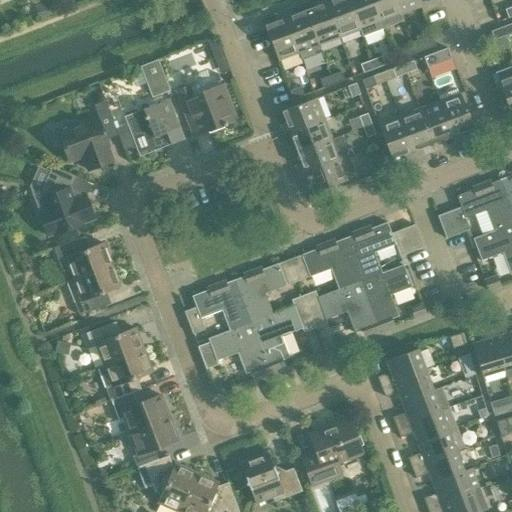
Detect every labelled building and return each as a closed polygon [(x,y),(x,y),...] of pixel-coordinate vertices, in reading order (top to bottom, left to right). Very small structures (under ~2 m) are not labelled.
[(315,7),(305,10),(318,45),(338,37),(323,0),(316,0),(313,1),(315,7)] [(323,0),(338,37),(358,30),(347,0),(323,0)] [(347,0),(358,30),(359,29),(362,37),(382,29),(370,0),(347,0)] [(370,0),(382,29),(402,22),(399,14),(393,0),(370,0)] [(393,0),(399,14),(420,6),(417,0),(393,0)] [(48,5),(37,9),(40,20),(52,15),(48,5)] [(293,9),(283,13),(298,52),(302,60),(321,53),(318,45),(305,10),(295,14),(293,9)] [(298,52),(283,13),(273,16),(275,22),(264,26),(277,60),(298,52)] [(511,23),(501,28),(504,37),(511,33),(511,23)] [(504,37),(501,28),(491,32),(494,41),(504,37)] [(431,35),(410,43),(414,54),(435,46),(431,35)] [(230,71),(216,37),(207,41),(220,75),(230,71)] [(414,54),(410,43),(411,45),(400,49),(403,58),(414,54)] [(423,57),(427,68),(451,59),(447,48),(423,57)] [(381,56),(370,61),(374,69),(384,65),(381,56)] [(151,96),(168,89),(157,59),(139,66),(151,96)] [(374,69),(370,61),(359,65),(363,73),(374,69)] [(413,61),(402,65),(405,74),(416,70),(413,61)] [(405,74),(402,65),(391,69),(394,78),(405,74)] [(511,66),(495,73),(511,119),(511,66)] [(341,72),(330,76),(333,85),(344,80),(341,72)] [(333,85),(330,76),(320,80),(323,89),(333,85)] [(361,81),(364,89),(375,85),(372,77),(361,81)] [(347,87),(351,98),(360,94),(356,84),(347,87)] [(236,119),(222,85),(191,97),(187,87),(176,91),(188,125),(200,120),(204,132),(236,119)] [(289,91),(292,100),(303,96),(300,87),(289,91)] [(460,94),(439,102),(455,142),(464,138),(462,132),(473,128),(460,94)] [(280,125),(284,134),(323,119),(316,99),(281,112),(285,123),(280,125)] [(163,148),(159,136),(180,129),(169,100),(123,117),(127,127),(116,131),(123,151),(134,147),(138,157),(163,148)] [(439,102),(419,109),(432,144),(443,140),(445,146),(455,142),(439,102)] [(419,109),(399,117),(414,157),(423,154),(421,148),(432,144),(419,109)] [(96,117),(96,119),(58,133),(69,162),(83,157),(88,171),(112,161),(104,140),(117,135),(112,121),(109,112),(96,117)] [(359,117),(363,128),(371,124),(367,114),(359,117)] [(414,157),(399,117),(378,125),(391,159),(402,155),(404,161),(414,157)] [(293,142),(297,152),(331,139),(323,119),(284,134),(287,144),(293,142)] [(371,124),(363,128),(362,128),(367,138),(375,135),(371,124)] [(296,166),(299,175),(348,156),(341,136),(332,139),(331,139),(297,152),(301,164),(296,166)] [(348,156),(299,175),(303,184),(308,182),(312,194),(356,177),(348,156)] [(375,161),(380,172),(388,169),(384,158),(375,161)] [(45,211),(39,213),(40,218),(40,220),(41,223),(41,226),(43,228),(45,231),(47,236),(53,234),(54,235),(83,224),(83,223),(94,219),(84,194),(74,198),(70,187),(74,177),(52,167),(41,190),(44,198),(40,199),(45,211)] [(499,180),(511,213),(511,172),(507,175),(508,177),(499,180)] [(486,210),(493,231),(494,231),(511,224),(511,213),(499,180),(490,184),(489,181),(478,186),(478,188),(456,196),(460,207),(449,212),(458,234),(465,231),(469,240),(472,239),(473,239),(469,228),(468,229),(464,218),(486,210)] [(445,239),(458,234),(449,212),(437,216),(445,239)] [(352,235),(344,239),(360,282),(382,274),(382,273),(374,253),(395,245),(399,256),(410,252),(402,230),(391,234),(386,222),(364,231),(363,229),(351,233),(352,235)] [(511,224),(494,231),(493,231),(472,239),(480,261),(502,253),(510,275),(511,273),(511,224)] [(413,225),(402,230),(410,252),(422,247),(413,225)] [(66,282),(66,283),(111,265),(103,243),(84,251),(79,239),(53,249),(62,272),(70,269),(74,279),(66,282)] [(330,269),(338,290),(360,282),(344,239),(334,242),(333,240),(323,244),(323,246),(300,255),(309,277),(330,269)] [(243,277),(234,280),(250,324),(273,315),(272,314),(265,294),(286,286),(277,264),(254,273),(253,270),(242,275),(243,277)] [(111,265),(66,283),(79,316),(104,306),(100,294),(119,286),(111,265)] [(360,282),(379,331),(391,326),(389,320),(399,317),(390,296),(411,287),(403,265),(382,273),(382,274),(360,282)] [(483,281),(487,291),(500,287),(496,276),(483,281)] [(221,311),(229,331),(229,332),(250,324),(234,280),(225,284),(224,282),(213,286),(214,288),(191,296),(196,308),(183,312),(192,335),(204,330),(200,319),(221,311)] [(314,291),(303,296),(315,328),(327,324),(326,320),(346,312),(355,333),(365,330),(367,336),(379,331),(360,282),(338,290),(317,298),(314,291)] [(273,315),(250,324),(269,372),(281,368),(279,362),(289,358),(281,337),(302,329),(303,333),(315,328),(303,296),(291,300),(293,306),(272,314),(273,315)] [(410,309),(414,319),(426,314),(422,304),(410,309)] [(500,321),(489,324),(492,333),(500,331),(502,327),(500,321)] [(96,345),(104,366),(144,350),(135,328),(119,334),(115,322),(86,334),(91,346),(96,345)] [(229,332),(229,331),(208,339),(208,343),(197,347),(205,370),(217,365),(216,362),(237,353),(245,375),(255,371),(257,377),(269,372),(250,324),(229,332)] [(492,333),(489,324),(480,327),(482,332),(486,335),(492,333)] [(511,332),(494,338),(503,370),(511,367),(511,332)] [(448,338),(452,349),(464,346),(460,334),(448,338)] [(503,370),(494,338),(472,345),(482,377),(503,370)] [(58,341),(56,353),(67,355),(70,343),(58,341)] [(465,346),(452,350),(455,359),(468,354),(465,346)] [(386,361),(394,382),(425,370),(424,369),(434,365),(428,349),(418,353),(417,350),(386,361)] [(106,388),(111,401),(140,390),(136,378),(152,372),(144,350),(104,366),(111,386),(106,388)] [(472,366),(462,370),(465,378),(475,375),(474,372),(472,366)] [(394,382),(401,402),(432,391),(425,370),(394,382)] [(378,378),(381,387),(389,384),(387,378),(383,375),(378,378)] [(389,384),(381,387),(385,397),(389,396),(392,392),(389,384)] [(401,402),(409,423),(449,408),(441,387),(432,391),(401,402)] [(123,418),(129,433),(169,417),(160,396),(137,404),(132,393),(140,390),(111,401),(118,420),(123,418)] [(500,399),(490,403),(494,417),(502,414),(505,413),(500,399)] [(409,423),(417,442),(457,427),(449,408),(409,423)] [(488,417),(485,409),(478,412),(481,420),(488,417)] [(392,417),(396,428),(404,425),(402,417),(398,415),(392,417)] [(132,457),(136,468),(158,460),(154,450),(178,440),(169,417),(129,433),(137,455),(132,457)] [(302,462),(311,485),(341,473),(336,461),(361,452),(350,422),(310,437),(317,456),(302,462)] [(404,425),(396,428),(400,437),(404,436),(407,431),(404,425)] [(417,442),(425,463),(456,451),(455,451),(464,448),(457,427),(417,442)] [(496,445),(488,448),(491,458),(499,456),(496,445)] [(425,463),(432,483),(463,471),(456,451),(425,463)] [(240,464),(255,504),(272,498),(274,502),(301,492),(292,469),(281,473),(274,469),(267,453),(240,464)] [(158,503),(176,511),(179,511),(196,474),(180,467),(178,470),(172,468),(168,456),(158,460),(136,468),(144,489),(152,486),(158,503)] [(408,458),(412,468),(420,465),(417,458),(413,456),(408,458)] [(420,465),(412,468),(415,478),(420,476),(423,472),(420,465)] [(432,483),(440,503),(480,488),(472,468),(463,471),(432,483)] [(196,474),(179,511),(223,511),(225,511),(238,511),(228,483),(217,487),(212,485),(213,481),(196,474)] [(322,510),(333,508),(328,486),(317,488),(322,510)] [(480,488),(440,503),(443,511),(480,511),(488,509),(480,488)] [(354,494),(346,497),(352,511),(359,509),(354,494)] [(423,498),(427,508),(435,505),(433,498),(428,496),(423,498)]
